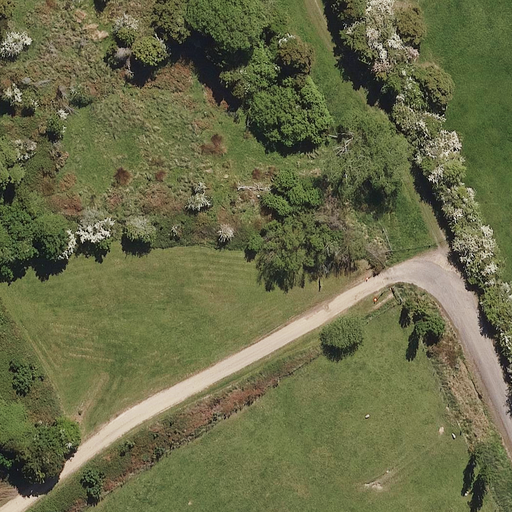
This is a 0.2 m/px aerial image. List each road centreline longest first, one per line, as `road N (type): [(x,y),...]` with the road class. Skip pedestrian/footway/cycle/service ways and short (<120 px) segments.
road 1 (unclassified): [(3,511),(113,424),(232,366),(385,275),(421,268),(450,280)]
road 2 (unclassified): [(511,420),(450,280)]
